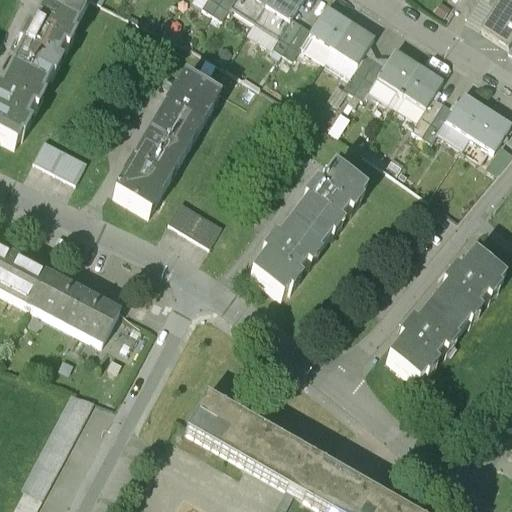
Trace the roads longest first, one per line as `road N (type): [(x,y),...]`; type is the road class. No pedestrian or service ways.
road 1 (residential): [(511,183),(329,393)]
road 2 (residential): [(190,292),(78,511)]
road 3 (residential): [(190,292),(0,198)]
road 4 (residential): [(470,511),(329,393)]
road 5 (residential): [(329,393),(264,337),(190,292)]
road 6 (residential): [(368,0),(511,93)]
road 7 (unknown): [(153,105),(81,238)]
